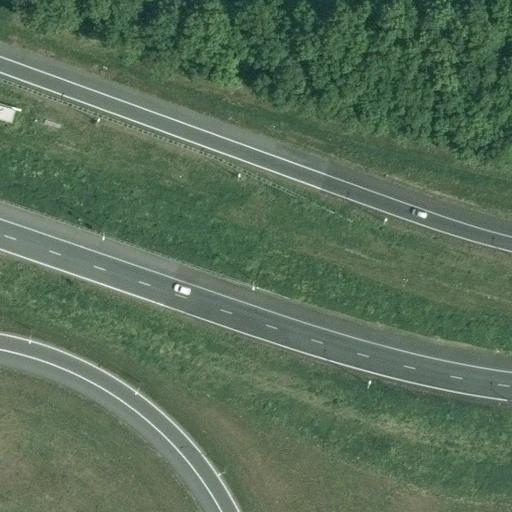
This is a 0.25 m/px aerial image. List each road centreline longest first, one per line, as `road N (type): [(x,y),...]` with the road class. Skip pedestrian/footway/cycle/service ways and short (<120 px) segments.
road 1 (motorway): [(511,243),(381,205),(0,65)]
road 2 (motorway): [(511,387),(328,346),(0,234)]
road 3 (motorway): [(0,342),(65,360),(113,386),(186,448),(226,511)]
